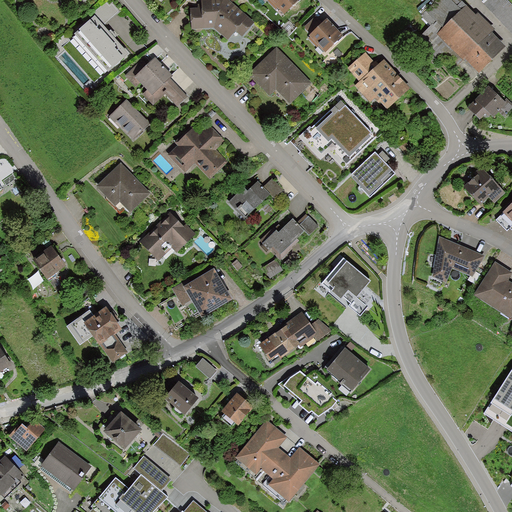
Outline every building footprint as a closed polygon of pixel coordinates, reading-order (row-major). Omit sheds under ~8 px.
[(256,23),(228,0),(200,0),(201,5),(197,5),(197,9),(189,9),(190,30),(214,29),(229,41),(236,33),(242,39),(256,23)] [(301,0),(268,0),(284,16),(301,0)] [(465,60),(479,74),(508,46),(495,33),(497,30),(478,11),(475,14),(460,0),(435,0),(421,15),(431,24),(413,42),(438,66),(443,61),(453,71),(465,60)] [(511,8),(503,0),(485,0),(481,4),(511,34),(511,8)] [(95,17),(103,26),(120,12),(113,4),(110,7),(107,3),(93,15),(95,17)] [(103,26),(95,17),(62,47),(95,83),(128,54),(103,26)] [(311,36),(322,25),(315,17),(303,28),(311,36)] [(343,38),(327,21),(322,25),(311,36),(309,37),(325,55),(343,38)] [(310,84),(276,49),(250,74),(270,96),(276,91),(289,104),(310,84)] [(365,54),(348,69),(360,82),(355,86),(371,104),(375,100),(379,105),(381,103),(387,110),(411,89),(384,61),(377,67),(365,54)] [(144,87),(164,68),(156,59),(146,67),(141,62),(125,77),(135,88),(140,83),(144,87)] [(164,68),(144,87),(147,91),(143,95),(153,105),(165,95),(177,108),(188,98),(171,80),(173,78),(164,68)] [(504,102),(489,87),(468,109),(480,120),(485,114),(489,117),(491,115),(494,118),(500,112),(505,117),(511,110),(511,104),(507,99),(504,102)] [(151,125),(128,101),(111,118),(120,128),(122,127),(134,141),(151,125)] [(376,137),(340,101),(303,138),(320,156),(328,148),(347,167),(376,137)] [(194,131),(177,146),(179,149),(170,157),(185,174),(196,165),(211,181),(228,165),(215,151),(223,142),(209,127),(199,136),(194,131)] [(405,156),(411,151),(403,142),(397,147),(405,156)] [(395,174),(374,153),(352,175),(354,177),(352,180),(371,198),(395,174)] [(147,194),(119,165),(96,188),(113,206),(118,202),(128,212),(147,194)] [(506,194),(485,171),(465,189),(481,207),(490,198),(494,204),(506,194)] [(273,179),(264,187),(275,199),(284,191),(273,179)] [(271,196),(258,183),(247,193),(244,190),(229,204),(245,221),(271,196)] [(272,209),(267,203),(262,208),(267,214),(272,209)] [(511,204),(496,221),(507,232),(509,230),(511,227),(511,204)] [(180,226),(168,214),(139,243),(156,261),(170,247),(174,252),(193,234),(182,223),(180,226)] [(307,216),(298,223),(310,235),(318,228),(307,216)] [(296,239),(304,232),(293,220),(279,234),(277,232),(263,245),(264,245),(262,247),(268,254),(272,251),(281,260),(293,249),(292,247),(298,241),(296,239)] [(440,237),(434,278),(446,283),(452,269),(474,278),(486,257),(440,237)] [(63,267),(50,249),(31,262),(44,280),(63,267)] [(371,283),(344,259),(321,286),(341,303),(349,294),(356,300),(371,283)] [(241,267),(236,260),(232,263),(237,270),(241,267)] [(283,271),(276,260),(263,268),(270,279),(283,271)] [(511,276),(511,272),(496,262),(474,297),(511,321),(511,320),(511,282),(509,281),(511,276)] [(230,300),(213,271),(190,285),(187,280),(171,290),(180,305),(190,299),(201,318),(230,300)] [(120,331),(104,309),(83,324),(111,364),(126,353),(113,336),(120,331)] [(332,332),(318,321),(310,326),(301,314),(286,324),(288,327),(260,348),(270,362),(279,357),(281,361),(295,351),(301,348),(315,338),(318,342),(332,332)] [(371,372),(343,348),(326,369),(354,392),(371,372)] [(0,374),(11,367),(0,350),(0,374)] [(203,359),(196,368),(210,381),(218,372),(203,359)] [(300,371),(280,384),(302,403),(299,406),(309,416),(312,413),(319,419),(333,409),(338,402),(300,371)] [(511,373),(491,405),(511,418),(511,416),(511,373)] [(198,401),(179,385),(165,401),(185,417),(198,401)] [(255,410),(237,395),(222,414),(240,428),(255,410)] [(142,431),(120,413),(103,434),(125,452),(142,431)] [(28,430),(21,424),(10,438),(27,452),(47,430),(35,421),(28,430)] [(261,470),(268,476),(285,454),(278,448),(287,438),(267,422),(236,460),(256,477),(261,470)] [(163,433),(153,446),(180,467),(190,455),(163,433)] [(92,467),(59,442),(40,467),(74,492),(92,467)] [(292,459),(285,454),(268,476),(274,481),(269,487),(290,504),(321,466),(300,449),(292,459)] [(24,476),(5,457),(0,462),(0,494),(5,499),(21,482),(19,480),(24,476)] [(97,511),(155,511),(169,499),(160,492),(171,480),(143,457),(132,470),(141,477),(130,489),(117,479),(92,508),(97,511)] [(204,511),(194,503),(185,511),(204,511)]
